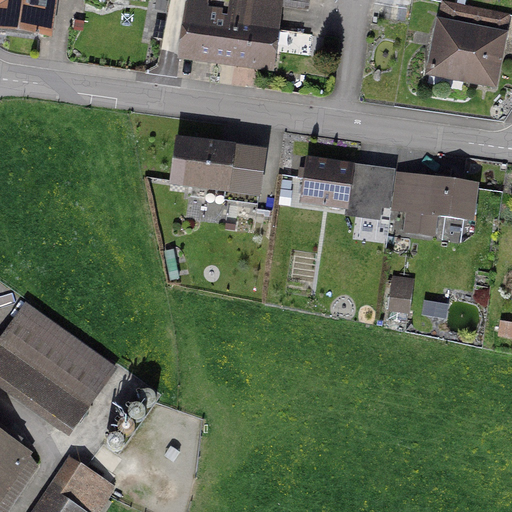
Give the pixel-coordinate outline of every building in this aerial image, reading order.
[(0,0),(0,29),(39,36),(43,6),(55,7),(55,0),(0,0)] [(186,9),(179,53),(268,67),(273,32),(228,25),(232,0),(203,0),(202,12),(186,9)] [(238,0),(305,11),(306,0),(238,0)] [(457,80),(492,87),(502,37),(462,30),(466,10),(442,5),(429,68),(459,74),(457,80)] [(256,205),(263,155),(227,150),(176,143),(170,183),(227,191),(226,201),(256,205)] [(392,175),(306,164),(301,201),(345,207),(345,213),(378,217),(379,209),(387,210),(392,175)] [(467,222),(472,187),(414,179),(406,234),(429,237),(432,217),(467,222)] [(102,366),(24,310),(0,344),(0,388),(55,430),(84,392),(102,366)] [(139,409),(142,410),(145,411),(148,411),(151,410),(153,407),(155,405),(155,402),(155,399),(153,396),(151,394),(148,393),(145,393),(142,393),(140,395),(138,397),(137,400),(137,403),(138,406),(139,409)] [(135,426),(138,426),(140,425),(143,424),(144,421),(145,419),(145,416),(144,414),(142,412),(140,410),(138,410),(135,410),(133,411),(131,413),(129,415),(129,418),(129,420),(131,423),(133,424),(135,426)] [(0,486),(22,454),(4,442),(14,426),(0,416),(0,486)] [(118,437),(120,439),(122,441),(124,441),(127,442),(129,441),(132,439),(133,437),(134,434),(134,432),(133,429),(131,427),(129,426),(126,426),(123,426),(121,427),(119,429),(118,431),(118,434),(118,437)] [(113,456),(116,456),(119,455),(121,454),(123,451),(124,449),(124,446),(123,443),(121,441),(118,440),(116,439),(113,440),(111,441),(109,443),(108,445),(107,448),(108,450),(109,453),(111,454),(113,456)] [(33,511),(91,511),(107,487),(68,460),(33,511)]
